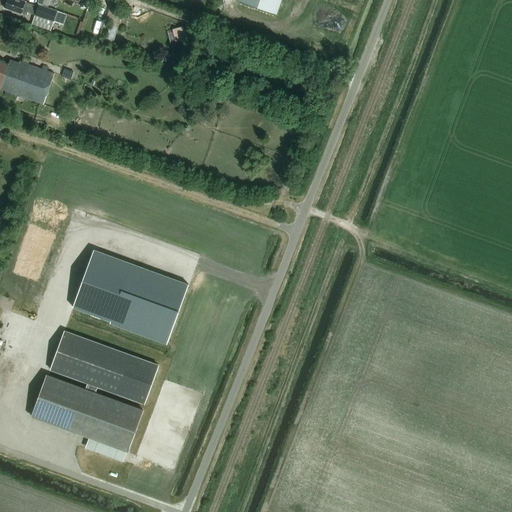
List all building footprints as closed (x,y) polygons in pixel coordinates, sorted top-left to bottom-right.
[(37,7),(26,3),(17,0),(7,0),(7,2),(5,3),(4,6),(5,7),(4,9),(22,14),(26,15),(27,13),(34,16),(31,25),(50,31),(57,11),(38,5),(37,7)] [(281,0),(239,0),(277,14),(281,0)] [(103,44),(111,47),(122,13),(109,9),(106,17),(112,19),(103,44)] [(24,58),(22,63),(20,62),(19,64),(11,61),(9,65),(0,61),(0,81),(0,82),(0,90),(44,106),(55,75),(28,65),(30,60),(24,58)] [(73,72),(65,69),(62,77),(70,80),(73,72)] [(108,136),(97,132),(94,140),(105,144),(108,136)] [(94,250),(73,308),(168,342),(189,285),(94,250)] [(48,375),(33,417),(83,435),(128,451),(143,408),(96,392),(97,387),(145,404),(159,365),(64,331),(50,370),(88,384),(86,388),(48,375)]
